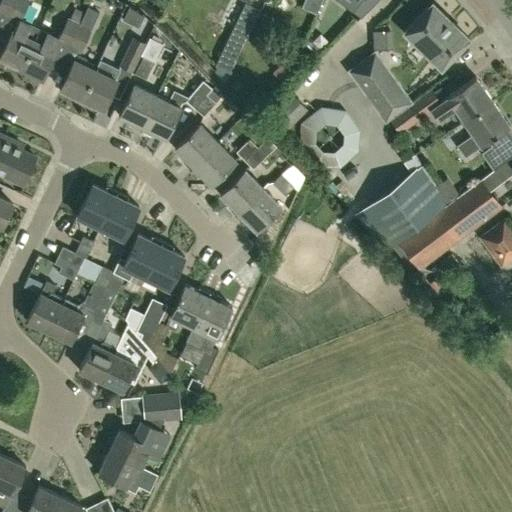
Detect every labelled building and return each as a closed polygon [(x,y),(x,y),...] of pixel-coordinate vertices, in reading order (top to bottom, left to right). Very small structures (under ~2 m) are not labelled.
[(14,0),(0,0),(0,12),(7,16),(14,0)] [(29,0),(14,0),(7,16),(19,21),(29,0)] [(302,0),(300,7),(315,13),(320,0),(302,0)] [(469,39),(431,2),(403,32),(440,68),(469,39)] [(84,12),(68,45),(81,51),(91,30),(90,30),(99,11),(88,6),(84,12)] [(56,39),(68,45),(84,12),(74,8),(69,18),(67,17),(56,39)] [(230,72),(254,23),(240,16),(217,66),(230,72)] [(0,58),(20,68),(38,29),(26,23),(23,28),(16,24),(13,31),(11,30),(0,53),(0,58)] [(38,29),(20,68),(42,79),(55,51),(53,50),(57,44),(49,40),(51,35),(38,29)] [(119,65),(120,66),(132,72),(146,43),(132,36),(119,65)] [(297,72),(307,62),(297,51),(286,61),(297,72)] [(374,51),(348,70),(378,113),(405,94),(374,51)] [(146,78),(153,61),(142,56),(135,73),(146,78)] [(79,102),(96,66),(82,60),(81,63),(73,59),(60,87),(63,89),(61,93),(79,102)] [(99,61),(96,66),(79,102),(98,110),(100,106),(103,108),(116,80),(114,79),(118,71),(99,61)] [(463,122),(491,102),(475,78),(475,77),(446,97),(431,108),(430,108),(438,119),(454,108),(463,122)] [(194,108),(211,87),(203,80),(188,96),(174,89),(168,101),(156,95),(139,130),(150,136),(152,132),(164,138),(182,102),(185,100),(194,108)] [(139,130),(156,95),(133,84),(118,115),(130,121),(128,125),(139,130)] [(211,87),(194,108),(203,116),(221,96),(211,87)] [(286,126),(305,108),(291,94),(273,113),(286,126)] [(388,119),(399,134),(422,118),(411,102),(388,119)] [(491,102),(463,122),(473,135),(457,146),(457,145),(456,146),(464,157),(465,157),(464,157),(480,146),(509,126),(508,125),(491,102)] [(368,150),(334,105),(300,129),(334,175),(368,150)] [(189,169),(217,141),(199,123),(174,147),(183,157),(180,160),(189,169)] [(0,172),(11,178),(11,177),(23,180),(34,156),(8,144),(10,139),(0,133),(0,172)] [(257,147),(244,160),(252,168),(265,155),(266,156),(276,145),(267,137),(257,147)] [(257,147),(248,138),(235,152),(244,160),(257,147)] [(217,141),(189,169),(197,178),(200,175),(210,184),(235,160),(217,141)] [(503,162),(511,154),(511,149),(509,145),(497,153),(492,146),(482,153),(493,169),(503,162)] [(348,189),(372,173),(366,164),(342,181),(348,189)] [(262,188),(261,187),(244,169),(219,194),(228,204),(225,206),(233,214),(262,188)] [(272,181),(285,194),(293,186),(282,172),(272,181)] [(383,249),(396,240),(397,241),(435,212),(411,180),(402,186),(399,183),(367,207),(357,216),(383,249)] [(435,212),(397,241),(417,267),(496,208),(501,205),(499,203),(497,205),(479,180),(449,201),(435,212)] [(99,227),(116,191),(105,186),(104,189),(91,184),(76,215),(99,227)] [(245,221),(255,231),(280,206),(277,203),(262,188),(233,214),(243,224),(245,221)] [(116,191),(99,227),(123,238),(138,206),(126,200),(128,196),(116,191)] [(0,225),(1,226),(12,203),(0,197),(0,225)] [(501,263),(511,255),(511,232),(503,221),(482,236),(501,263)] [(115,293),(123,277),(128,280),(133,271),(145,277),(162,241),(151,236),(149,239),(137,233),(124,260),(119,257),(104,287),(115,293)] [(74,252),(84,257),(85,258),(94,241),(83,235),(74,252)] [(162,241),(145,277),(168,288),(183,256),(171,250),(173,246),(162,241)] [(84,257),(74,252),(62,246),(56,257),(78,268),(84,257)] [(94,282),(104,287),(119,257),(120,256),(109,251),(94,282)] [(47,331),(63,298),(51,292),(55,285),(46,281),(40,292),(39,292),(26,320),(47,331)] [(94,311),(105,288),(94,282),(83,306),(94,311)] [(192,327),(209,291),(198,286),(196,290),(184,284),(165,324),(159,321),(158,321),(147,345),(155,356),(169,327),(174,330),(179,320),(192,327)] [(105,288),(94,311),(104,316),(115,293),(105,288)] [(220,297),(209,291),(192,327),(185,341),(198,347),(203,349),(190,377),(201,382),(217,349),(211,347),(216,336),(231,306),(219,300),(220,297)] [(158,321),(159,321),(167,304),(152,297),(135,331),(139,336),(147,345),(158,321)] [(63,298),(47,331),(69,341),(83,313),(75,309),(77,305),(63,298)] [(99,380),(115,347),(102,341),(111,324),(103,319),(78,369),(99,380)] [(139,336),(135,331),(127,323),(115,347),(99,380),(121,391),(134,364),(139,366),(146,352),(135,346),(139,336)] [(171,374),(159,359),(153,363),(148,367),(161,384),(172,375),(171,374)] [(142,408),(178,405),(177,392),(141,396),(142,408)] [(179,416),(178,405),(142,408),(144,420),(143,422),(139,420),(132,435),(118,429),(108,451),(140,466),(146,453),(158,459),(172,429),(160,423),(163,417),(179,416)] [(130,487),(140,466),(108,451),(97,472),(126,486),(126,485),(130,487)] [(4,456),(0,463),(0,505),(3,507),(4,508),(11,494),(25,466),(4,456)] [(52,511),(60,496),(37,486),(25,511),(52,511)] [(52,511),(78,511),(81,506),(60,496),(52,511)]
